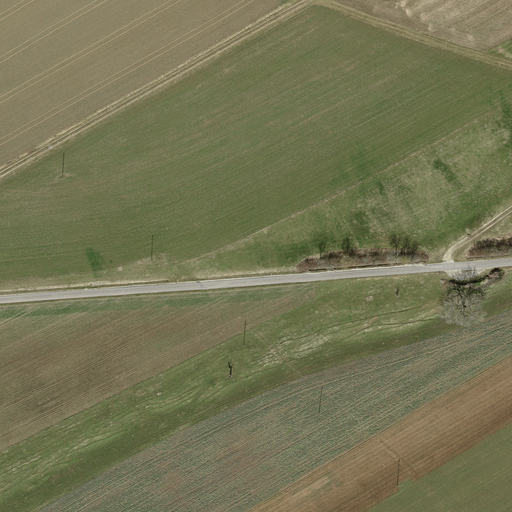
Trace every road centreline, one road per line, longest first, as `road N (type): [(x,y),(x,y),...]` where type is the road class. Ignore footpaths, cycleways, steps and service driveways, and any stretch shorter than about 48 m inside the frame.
road 1 (unclassified): [(511,261),(0,299)]
road 2 (track): [(308,0),(0,175)]
road 3 (track): [(511,63),(320,0)]
